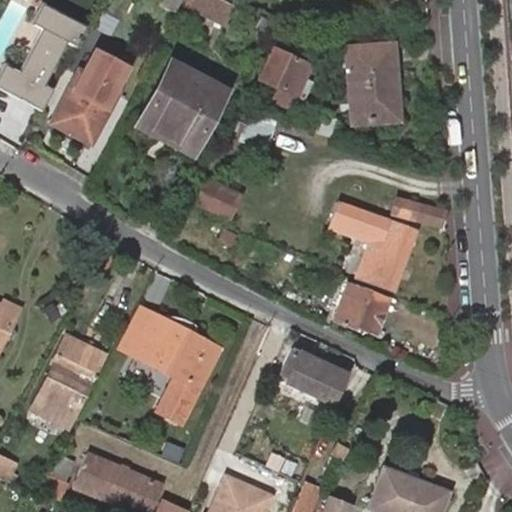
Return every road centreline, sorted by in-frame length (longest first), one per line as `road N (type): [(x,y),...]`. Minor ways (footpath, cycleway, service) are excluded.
road 1 (residential): [(0,159),(174,260),(466,394),(499,394)]
road 2 (tertiary): [(499,394),(463,0)]
